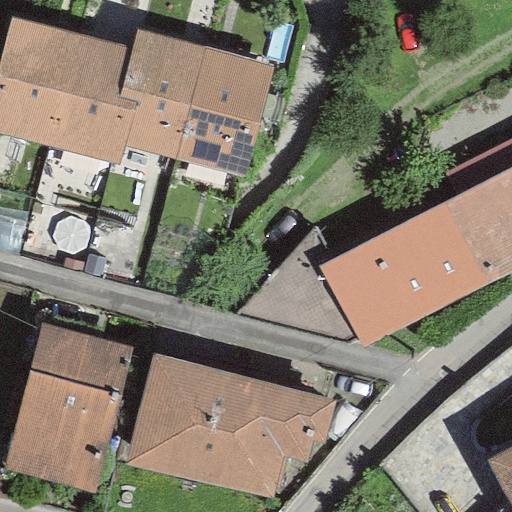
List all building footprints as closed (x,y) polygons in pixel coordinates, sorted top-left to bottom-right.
[(137,58),(11,25),(0,68),(0,114),(120,146),(125,130),(244,161),(268,70),(142,37),(137,58)] [(346,342),(511,258),(511,178),(337,270),(316,226),(311,228),(232,313),(346,342)] [(100,450),(127,349),(40,326),(13,427),(100,450)] [(316,425),(322,398),(160,359),(137,448),(263,479),(274,436),(297,442),(302,421),(316,425)] [(511,447),(499,455),(511,481),(511,447)] [(0,495),(10,498),(15,476),(9,473),(9,469),(0,466),(0,495)] [(511,511),(511,496),(494,511),(511,511)]
